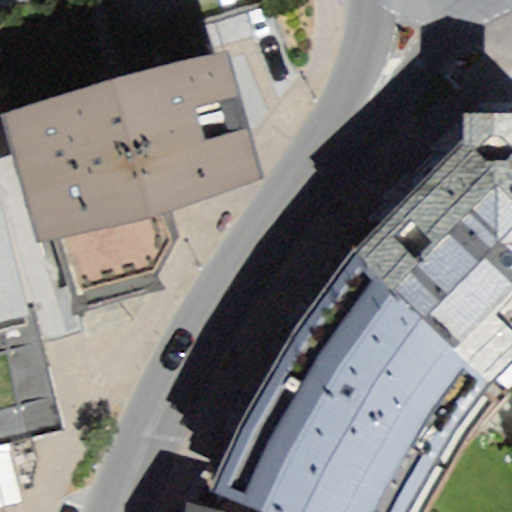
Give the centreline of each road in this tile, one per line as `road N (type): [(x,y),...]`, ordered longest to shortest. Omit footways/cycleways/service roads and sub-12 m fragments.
road 1 (secondary): [(122,511),(177,375),(355,124)]
road 2 (secondary): [(355,124),(465,0)]
road 3 (unknown): [(153,420),(270,511)]
road 4 (secondary): [(383,0),(355,124)]
